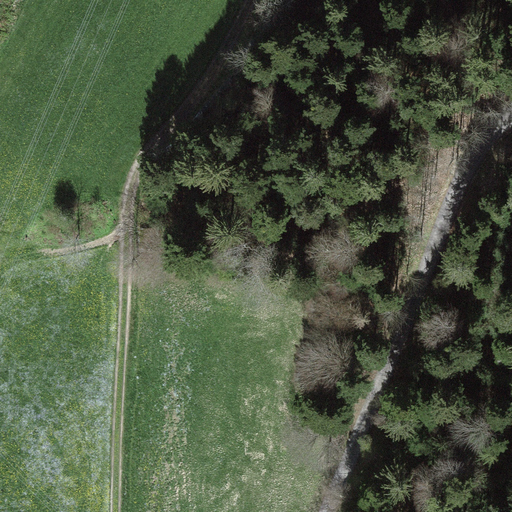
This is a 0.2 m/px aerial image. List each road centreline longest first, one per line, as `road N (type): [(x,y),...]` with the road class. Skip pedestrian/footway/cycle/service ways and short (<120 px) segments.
road 1 (track): [(232,0),(119,290),(118,511)]
road 2 (track): [(511,140),(446,219),(385,396),(327,511)]
